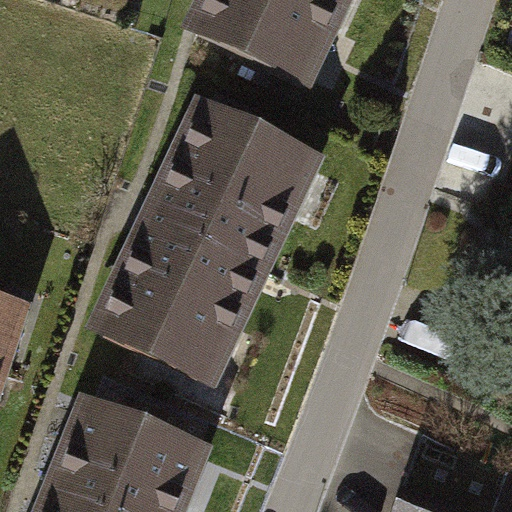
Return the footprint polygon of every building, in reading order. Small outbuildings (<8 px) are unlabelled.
[(358,0),(211,0),(197,33),(319,87),(358,0)] [(325,149),(202,97),(99,338),(222,391),(325,149)] [(0,411),(36,302),(0,290),(0,411)] [(190,511),(217,443),(89,393),(41,511),(190,511)] [(445,511),(403,498),(397,511),(445,511)]
